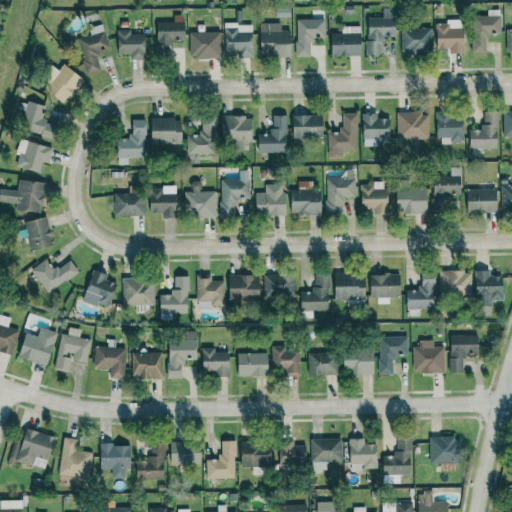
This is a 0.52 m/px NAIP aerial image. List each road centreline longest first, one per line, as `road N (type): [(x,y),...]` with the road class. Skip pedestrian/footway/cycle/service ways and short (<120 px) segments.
road 1 (residential): [(0,385),(44,401),(133,411),(511,400)]
road 2 (residential): [(79,157),(71,188),(80,220),(131,249),(511,240)]
road 3 (residential): [(511,81),(140,88),(103,102),(79,157)]
road 4 (residential): [(511,362),(478,511)]
